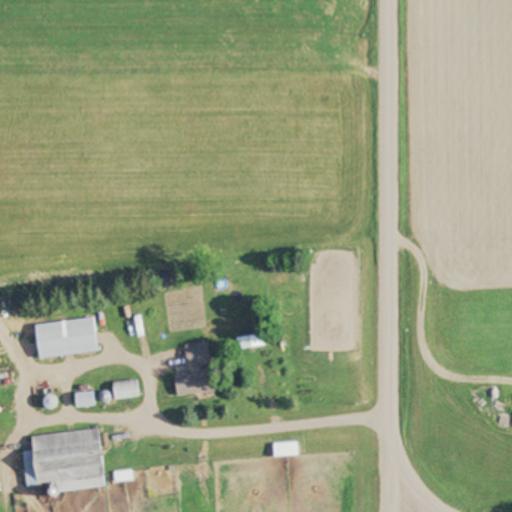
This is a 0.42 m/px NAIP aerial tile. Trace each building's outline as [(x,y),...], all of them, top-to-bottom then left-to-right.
[(97,352),(94,317),(34,323),(38,358),(97,352)] [(266,345),(265,333),(236,336),(237,348),(266,345)] [(185,345),(188,371),(174,373),(176,395),(214,390),(208,341),(185,345)] [(112,382),(113,399),(138,398),(137,380),(112,382)] [(76,407),(94,406),(93,392),(75,393),(76,407)] [(23,451),(26,486),(56,483),(57,492),(104,488),(99,429),(31,435),(32,451),(23,451)]
